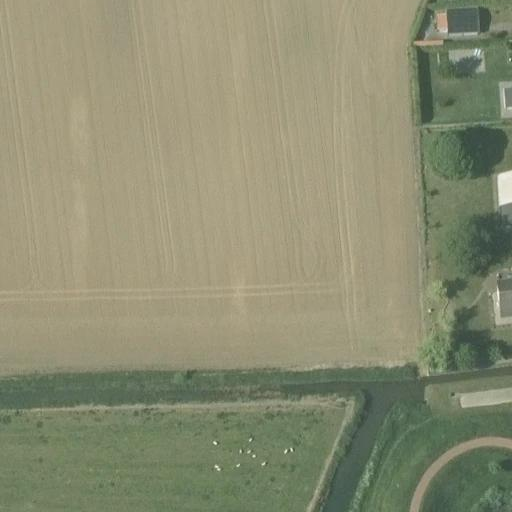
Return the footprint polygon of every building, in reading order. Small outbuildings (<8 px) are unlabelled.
[(440,36),(482,35),(481,11),(440,12),(440,36)] [(511,59),(497,60),(497,80),(511,79),(511,59)] [(499,209),(511,208),(511,176),(497,177),(499,209)] [(511,227),(511,208),(499,209),(500,229),(511,227)] [(511,286),(496,288),(500,320),(511,318),(511,286)]
